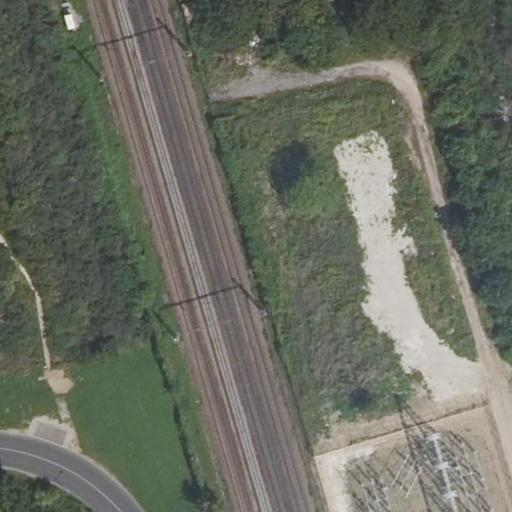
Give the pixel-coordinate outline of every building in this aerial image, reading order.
[(256,0),(239,0),(244,24),(260,20),(256,0)] [(193,2),(183,4),(186,16),(196,13),(193,2)] [(387,199),(383,187),(391,185),(377,141),(333,153),(349,210),(387,199)] [(340,209),(310,215),(316,232),(344,225),(340,209)] [(402,359),(386,363),(404,426),(454,411),(447,388),(439,391),(431,366),(406,374),(402,359)]
